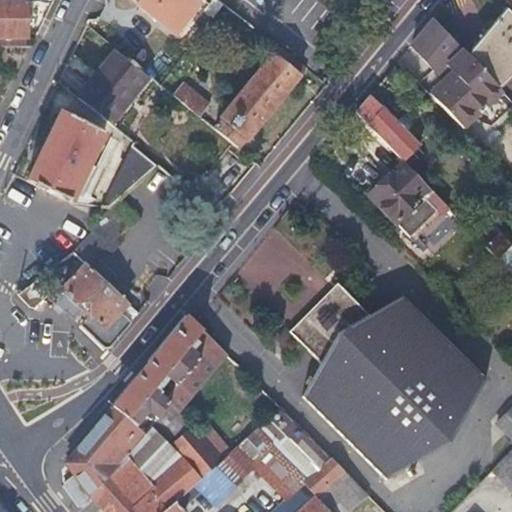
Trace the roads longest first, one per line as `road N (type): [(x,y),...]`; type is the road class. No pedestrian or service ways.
road 1 (residential): [(23,456),(54,433),(182,289),(424,0)]
road 2 (residential): [(0,162),(78,0)]
